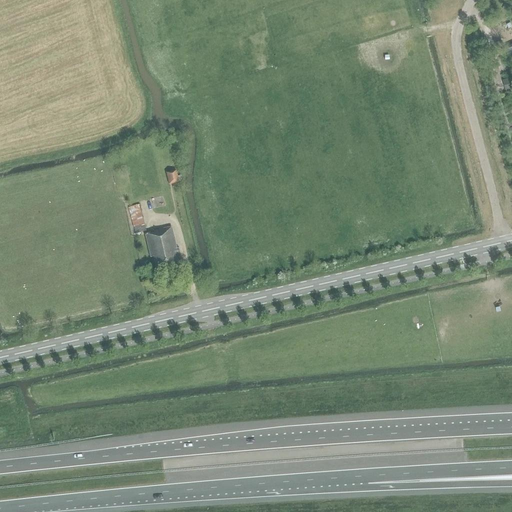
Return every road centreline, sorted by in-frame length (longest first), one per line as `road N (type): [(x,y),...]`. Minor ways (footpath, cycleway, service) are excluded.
road 1 (tertiary): [(0,359),(511,242)]
road 2 (motorway): [(511,427),(0,468)]
road 3 (motorway): [(0,508),(306,480)]
road 4 (motorway): [(306,480),(368,488),(511,483)]
road 5 (motorway): [(306,480),(511,468)]
